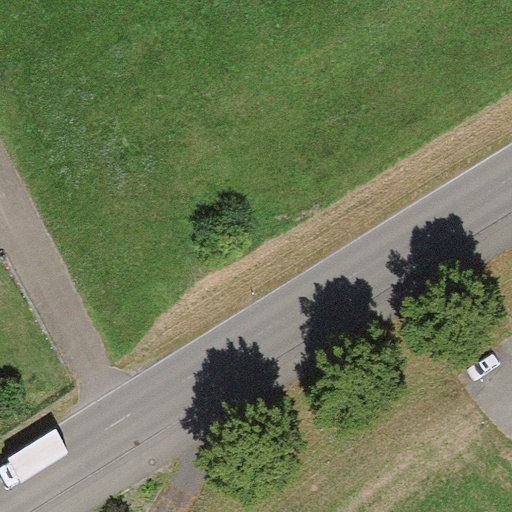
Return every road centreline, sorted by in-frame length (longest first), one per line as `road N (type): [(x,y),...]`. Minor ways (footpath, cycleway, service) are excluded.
road 1 (secondary): [(511,177),(0,491)]
road 2 (track): [(354,511),(491,374),(511,363)]
road 3 (track): [(163,511),(183,480),(184,456),(182,420),(163,384)]
